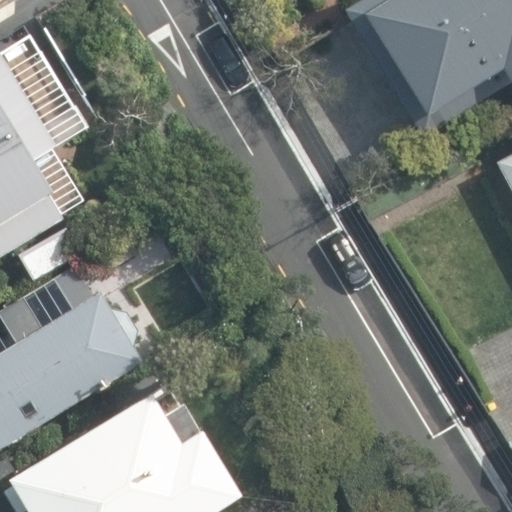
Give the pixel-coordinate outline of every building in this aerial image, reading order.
[(511,0),(356,0),(344,8),(425,134),(511,78),(511,0)] [(83,251),(64,219),(67,218),(64,213),(85,202),(0,54),(0,272),(22,260),(34,280),(83,251)] [(511,439),(508,442),(511,448),(511,153),(497,161),(511,189),(511,439)] [(109,379),(143,359),(101,287),(93,292),(77,266),(0,312),(0,447),(97,387),(99,390),(112,382),(109,379)] [(208,511),(242,492),(203,425),(199,428),(183,398),(162,410),(151,389),(7,476),(28,511),(208,511)]
